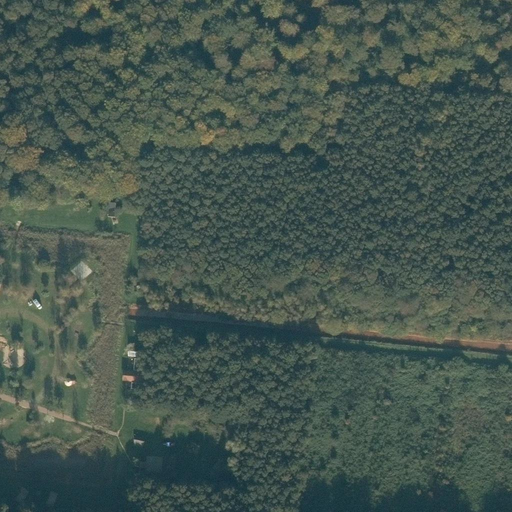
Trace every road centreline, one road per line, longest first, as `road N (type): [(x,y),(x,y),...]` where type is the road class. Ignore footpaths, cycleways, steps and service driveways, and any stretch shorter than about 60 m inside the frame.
road 1 (track): [(0,479),(109,491),(127,456),(158,445),(179,448),(204,477),(224,478)]
road 2 (track): [(0,311),(33,316),(54,334),(56,377),(29,407)]
